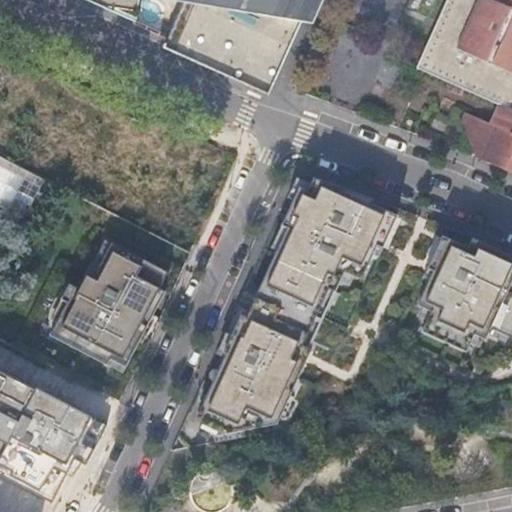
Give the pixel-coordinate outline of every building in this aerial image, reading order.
[(87,0),(268,81),(277,62),(305,0),(87,0)] [(412,0),(409,9),(426,16),(432,0),(412,0)] [(490,124),(474,157),(475,158),(477,159),(507,174),(511,175),(511,0),(446,0),(416,67),(499,105),(490,124)] [(459,118),(474,157),(490,124),(463,112),(459,118)] [(37,137),(32,144),(44,149),(47,141),(37,137)] [(44,149),(32,144),(26,141),(19,156),(43,167),(50,152),(44,149)] [(0,155),(0,205),(21,216),(41,176),(36,173),(0,155)] [(373,200),(314,178),(308,191),(299,188),(282,226),(287,228),(246,318),(240,316),(224,352),(226,353),(195,420),(201,423),(199,430),(199,432),(199,434),(200,435),(201,436),(202,437),(204,437),(206,437),(207,437),(277,424),(310,350),(302,346),(328,289),(335,292),(344,272),(361,279),(372,255),(378,257),(396,217),(371,205),(373,200)] [(511,258),(472,239),(468,249),(442,237),(423,278),(429,281),(418,305),(428,310),(419,330),(466,352),(474,334),(485,339),(490,328),(511,338),(511,258)] [(109,359),(125,367),(164,292),(159,289),(167,273),(111,243),(92,279),(86,276),(79,290),(69,284),(61,299),(67,302),(50,335),(106,365),(109,359)] [(28,386),(0,370),(0,476),(45,500),(60,472),(66,475),(74,460),(85,466),(107,425),(36,388),(33,394),(26,390),(28,386)]
